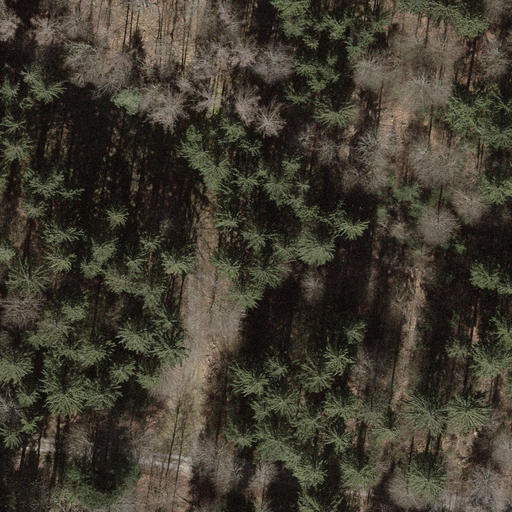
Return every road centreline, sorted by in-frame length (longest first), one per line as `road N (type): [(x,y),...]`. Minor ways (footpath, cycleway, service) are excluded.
road 1 (track): [(0,37),(116,95),(175,142),(196,196),(185,460)]
road 2 (track): [(0,440),(511,510)]
